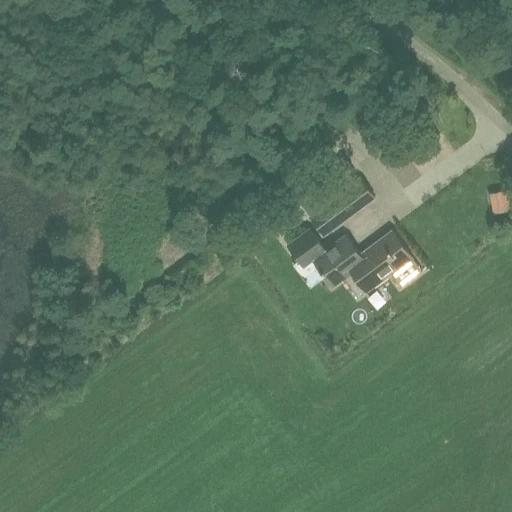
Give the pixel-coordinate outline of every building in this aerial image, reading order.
[(427,120),(401,140),(416,159),(442,139),(427,120)] [(365,144),(354,148),(361,167),(371,163),(365,144)] [(294,233),(314,219),(326,235),(376,196),(361,177),(356,181),(343,163),(333,170),(332,168),(322,176),(321,174),(296,193),(303,203),(284,218),(294,233)] [(511,188),(491,193),(495,213),(511,209),(511,188)] [(424,269),(393,229),(362,253),(347,233),(327,249),(311,228),(289,244),(302,260),(311,254),(335,285),(345,278),(359,297),(392,273),(402,286),(424,269)] [(444,282),(463,276),(460,265),(440,271),(444,282)]
